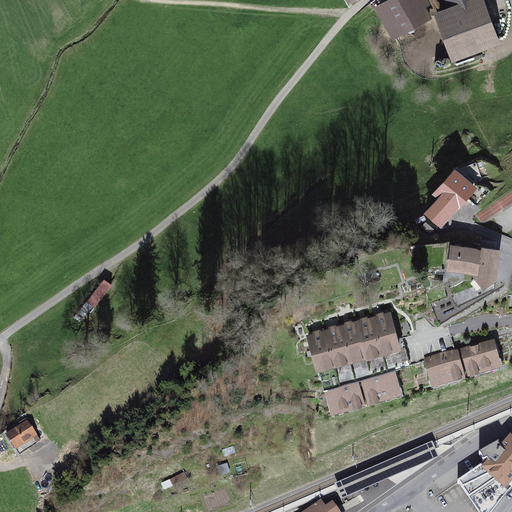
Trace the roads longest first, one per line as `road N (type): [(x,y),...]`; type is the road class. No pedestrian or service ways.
road 1 (residential): [(0,336),(179,212),(235,162),(351,13)]
road 2 (track): [(165,0),(351,13),(367,0)]
